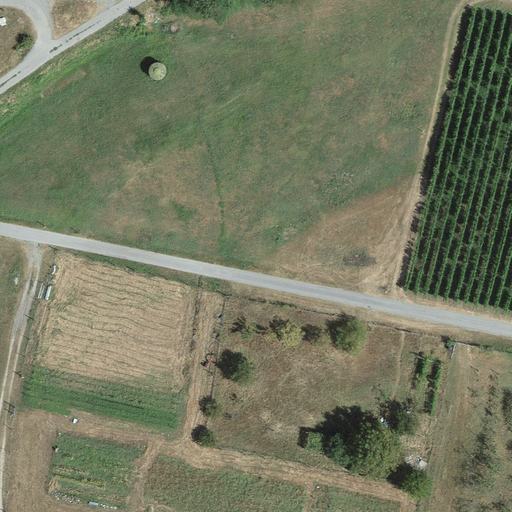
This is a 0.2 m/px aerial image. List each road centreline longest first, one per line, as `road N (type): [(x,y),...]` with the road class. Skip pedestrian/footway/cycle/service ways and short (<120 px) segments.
road 1 (unclassified): [(0,224),(511,329)]
road 2 (track): [(0,446),(44,233)]
road 3 (unclassified): [(139,0),(0,91)]
